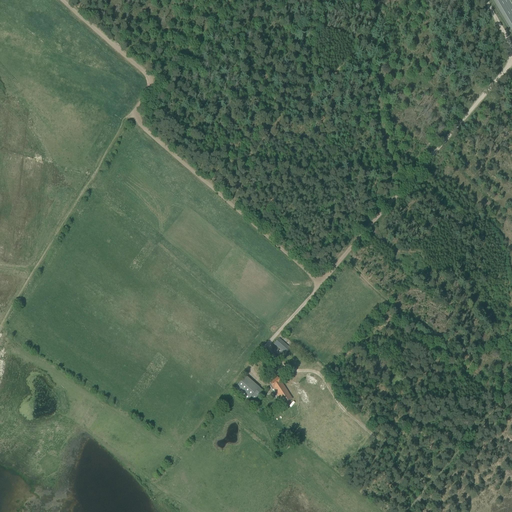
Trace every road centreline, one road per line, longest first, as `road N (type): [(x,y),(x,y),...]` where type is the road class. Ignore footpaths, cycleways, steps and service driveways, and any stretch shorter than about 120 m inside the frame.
road 1 (track): [(341,257),(500,404),(407,511)]
road 2 (track): [(132,114),(321,283)]
road 3 (track): [(360,0),(384,14),(379,113),(387,152),(405,183)]
road 4 (track): [(132,114),(33,272)]
road 5 (track): [(405,183),(511,62)]
road 6 (unknown): [(266,346),(292,369),(317,373),(336,399),(335,415),(305,436)]
road 7 (track): [(62,0),(156,84)]
